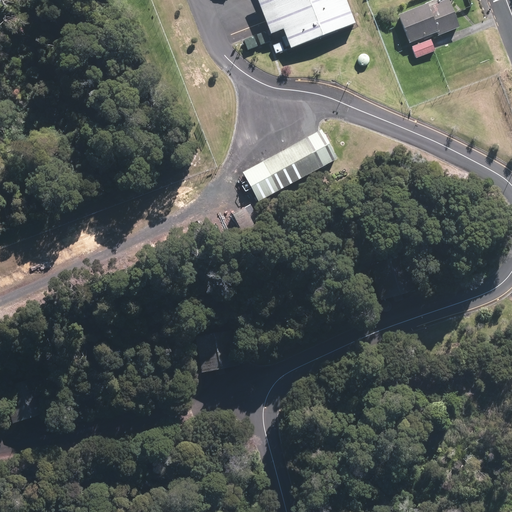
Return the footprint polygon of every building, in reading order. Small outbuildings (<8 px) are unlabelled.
[(257,0),(271,35),(284,30),(291,49),(356,25),(346,0),(257,0)] [(460,27),(449,0),(443,0),(428,6),(427,3),(399,14),(410,43),(437,33),(439,35),(460,27)] [(263,32),(257,34),(261,45),(267,43),(263,32)] [(253,36),(244,40),(248,51),(257,47),(253,36)] [(416,58),(436,51),(431,39),(411,47),(416,58)] [(282,42),(273,46),(277,55),(286,52),(282,42)] [(365,66),(367,65),(368,63),(369,61),(369,59),(369,57),(368,56),(366,54),(364,54),(362,54),(361,54),(359,55),(358,57),(357,59),(357,61),(358,63),(359,64),(361,65),(363,66),(365,66)] [(243,173),(259,202),(336,160),(321,131),(243,173)] [(181,207),(183,207),(184,206),(185,205),(185,203),(185,201),(185,200),(184,198),(182,198),(181,197),(179,197),(177,198),(176,199),(175,201),(175,203),(175,204),(176,206),(178,207),(179,207),(181,207)] [(249,205),(232,213),(243,235),(256,229),(253,223),(256,221),(249,205)] [(372,264),(382,301),(425,289),(415,252),(372,264)] [(203,374),(241,366),(234,328),(196,335),(203,374)] [(1,389),(13,425),(51,412),(40,377),(1,389)]
